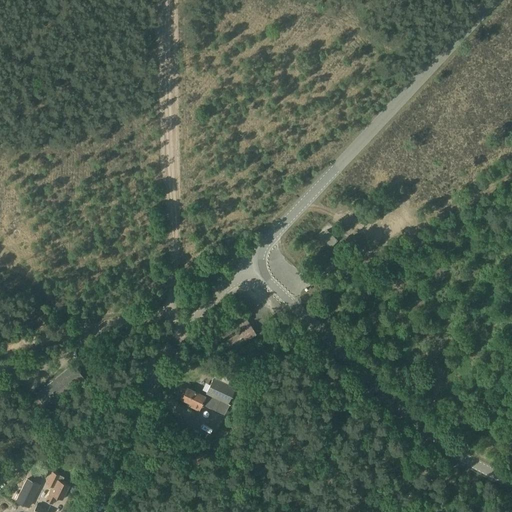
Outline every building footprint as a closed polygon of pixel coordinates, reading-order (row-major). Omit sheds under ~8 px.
[(328,231),(321,238),(331,248),(338,241),(328,231)] [(243,313),(217,329),(223,339),(244,326),(245,329),(225,342),(230,351),(257,335),(243,313)] [(73,364),(35,394),(47,409),(85,379),(73,364)] [(179,391),(177,396),(180,399),(179,400),(190,405),(189,407),(197,411),(199,405),(213,411),(218,401),(225,404),(232,389),(210,379),(203,394),(204,395),(202,398),(184,390),(183,391),(179,391)] [(72,485),(70,484),(70,483),(66,481),(66,483),(64,482),(66,478),(54,472),(48,484),(55,488),(48,501),(55,504),(58,497),(65,500),(72,485)] [(17,493),(14,498),(19,500),(18,501),(31,507),(42,485),(29,479),(21,495),(17,493)]
